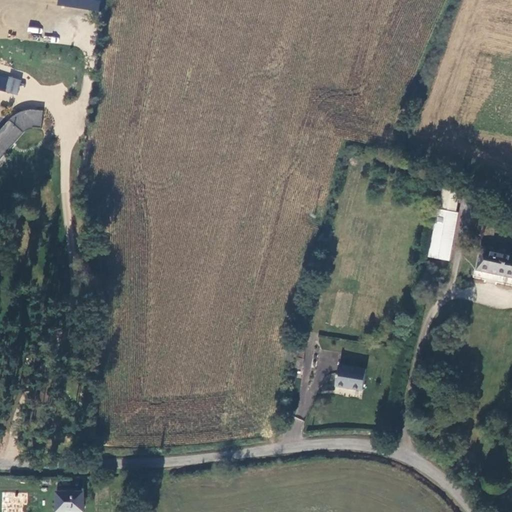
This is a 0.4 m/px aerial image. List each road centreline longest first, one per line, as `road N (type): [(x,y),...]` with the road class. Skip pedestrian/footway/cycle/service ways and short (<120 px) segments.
road 1 (unclassified): [(0,463),(106,465),(367,443),(420,462),(471,511)]
road 2 (track): [(4,463),(27,387),(70,294),(65,143),(58,119),(34,95)]
road 3 (track): [(474,292),(446,295),(427,322),(400,451)]
